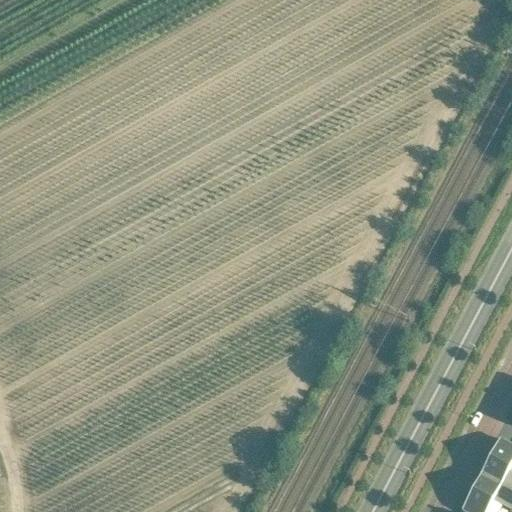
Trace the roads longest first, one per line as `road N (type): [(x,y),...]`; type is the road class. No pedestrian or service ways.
road 1 (tertiary): [(370,511),(511,248)]
road 2 (residential): [(439,511),(511,375)]
